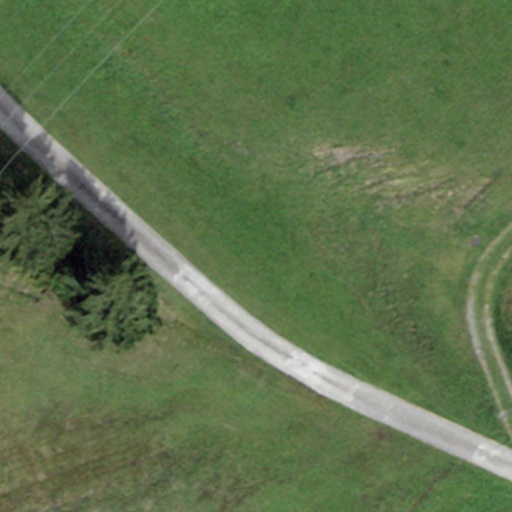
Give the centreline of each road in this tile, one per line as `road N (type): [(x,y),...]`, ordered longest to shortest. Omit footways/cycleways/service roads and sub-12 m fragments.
road 1 (track): [(511,468),(305,374),(203,297),(0,103)]
road 2 (track): [(511,411),(474,302),(487,261),(511,238)]
